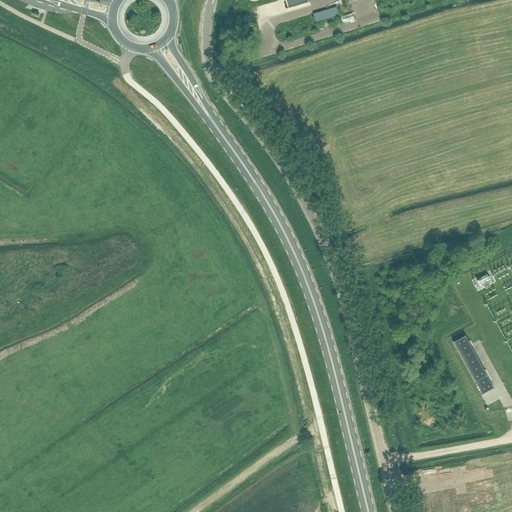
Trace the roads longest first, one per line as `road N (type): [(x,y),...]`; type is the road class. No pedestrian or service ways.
road 1 (unclassified): [(394,511),(322,241),(282,167),(207,64),(211,0)]
road 2 (primary): [(367,511),(311,297),(271,211),(212,122)]
